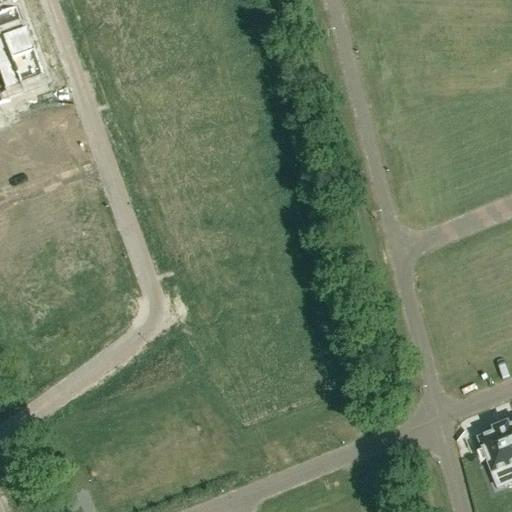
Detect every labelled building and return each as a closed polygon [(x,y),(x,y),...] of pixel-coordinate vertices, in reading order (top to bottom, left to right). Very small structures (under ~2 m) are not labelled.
[(0,42),(25,33),(16,10),(0,16),(0,42)] [(25,33),(0,42),(0,68),(35,56),(26,33),(25,33)] [(35,56),(0,68),(0,100),(1,103),(23,96),(20,88),(43,80),(35,56)] [(491,104),(467,110),(482,169),(506,162),(491,104)] [(1,148),(12,176),(27,170),(34,188),(57,179),(57,180),(77,172),(67,147),(58,150),(56,144),(50,129),(1,148)] [(494,434),(478,440),(491,473),(491,474),(511,465),(511,426),(508,428),(507,425),(492,430),(494,434)]
